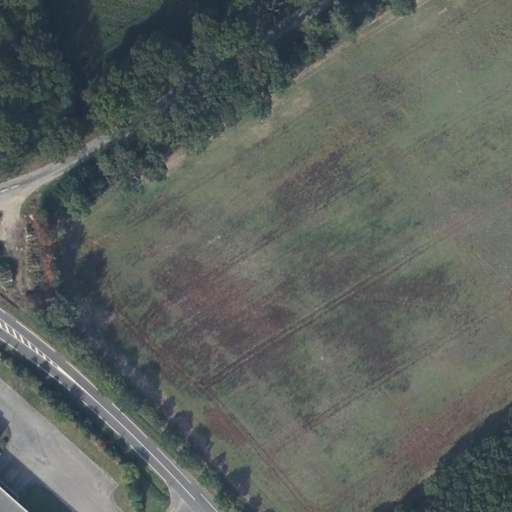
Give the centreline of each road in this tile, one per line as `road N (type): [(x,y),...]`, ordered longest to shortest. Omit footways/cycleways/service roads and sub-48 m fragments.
road 1 (tertiary): [(0,192),(47,173),(327,0)]
road 2 (secondary): [(0,322),(79,386),(195,502)]
